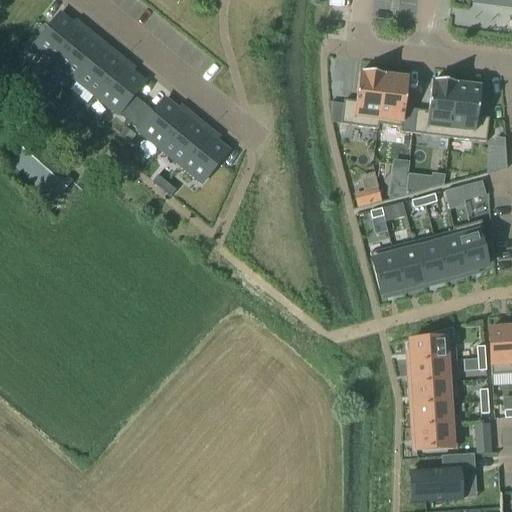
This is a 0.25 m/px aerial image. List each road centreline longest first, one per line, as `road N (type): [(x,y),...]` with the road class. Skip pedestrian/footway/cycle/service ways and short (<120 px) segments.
road 1 (residential): [(85,0),(252,138)]
road 2 (residential): [(511,70),(359,50),(365,0)]
